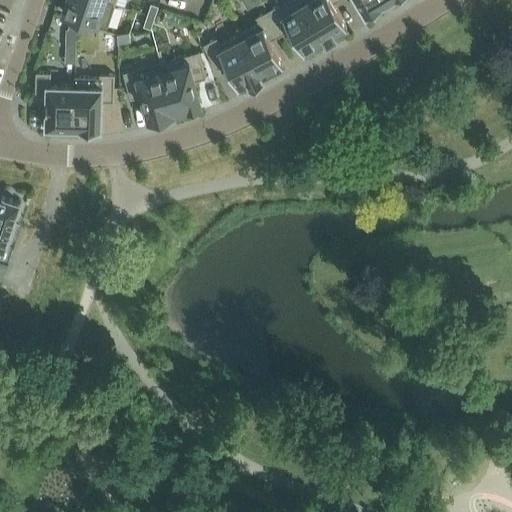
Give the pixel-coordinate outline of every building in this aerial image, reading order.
[(116,4),(102,0),(67,0),(63,12),(99,24),(106,2),(115,5),(116,4)] [(302,0),(291,0),(281,6),(280,4),(268,11),(281,35),(291,29),(305,53),(307,52),(309,55),(318,50),(316,46),(326,40),(328,43),(329,43),(302,0)] [(302,0),(329,43),(338,37),(337,34),(348,27),(334,3),(339,0),(302,0)] [(357,0),(367,16),(390,1),(389,0),(357,0)] [(148,15),(155,17),(159,8),(159,6),(151,3),(148,15)] [(259,24),(240,34),(264,80),(265,80),(263,76),(273,70),(275,74),(284,69),(282,66),(284,65),(271,40),(281,35),(268,11),(256,17),(259,24)] [(152,29),(155,17),(148,15),(144,26),(152,29)] [(264,80),(240,34),(220,44),(217,38),(204,45),(216,69),(227,63),(240,88),(250,83),(252,87),(264,80)] [(162,62),(175,112),(176,112),(178,115),(189,112),(187,108),(202,105),(195,81),(207,78),(199,51),(162,62)] [(175,112),(162,62),(124,72),(131,99),(142,95),(149,119),(175,112)] [(71,128),(74,128),(76,76),(75,76),(75,86),(51,85),(52,72),(37,72),(36,99),(48,100),(47,127),(61,127),(60,131),(71,131),(71,128)] [(76,76),(74,128),(102,129),(103,101),(114,102),(115,74),(100,74),(100,77),(76,76)] [(0,244),(4,246),(19,201),(0,194),(0,244)]
